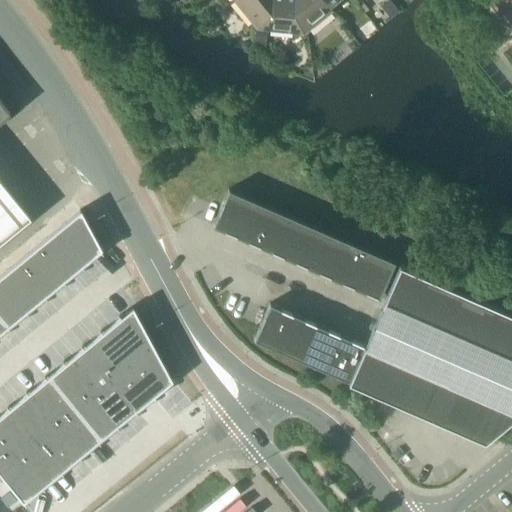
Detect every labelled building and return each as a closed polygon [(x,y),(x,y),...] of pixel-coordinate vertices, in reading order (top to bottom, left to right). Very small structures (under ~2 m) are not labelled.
[(236,0),(255,23),(273,9),(273,0),(236,0)] [(273,0),(273,9),(255,23),(256,24),(260,20),(267,28),(294,31),(302,24),(306,29),(307,28),(292,10),(294,0),(273,0)] [(294,0),(292,10),(307,28),(332,9),(324,0),(294,0)] [(324,0),(332,9),(332,8),(329,5),(334,0),(324,0)] [(256,33),(255,45),(265,47),(266,35),(256,33)] [(0,238),(29,215),(0,178),(0,117),(9,110),(0,98),(0,238)] [(511,417),(511,312),(229,189),(213,226),(384,300),(375,319),(364,344),(270,303),(254,339),(485,440),(511,417)] [(82,209),(0,275),(0,334),(104,250),(82,209)] [(135,308),(0,417),(0,473),(24,503),(174,381),(135,308)] [(398,448),(393,453),(397,458),(403,453),(398,448)] [(10,491),(1,498),(8,507),(17,500),(10,491)]
